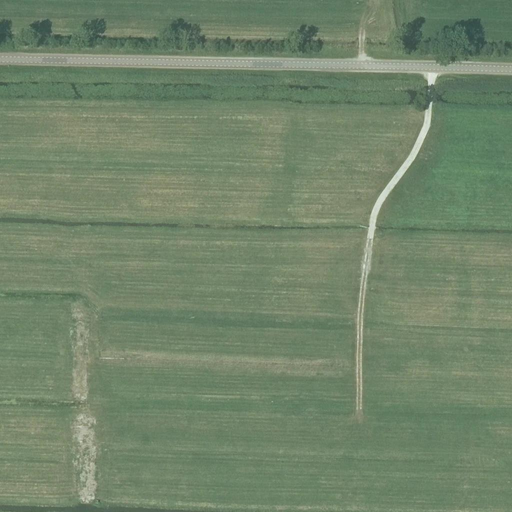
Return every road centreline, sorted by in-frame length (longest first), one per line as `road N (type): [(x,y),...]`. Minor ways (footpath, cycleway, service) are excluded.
road 1 (track): [(511,483),(502,459),(378,429),(358,409),(375,209),(427,121),(431,67)]
road 2 (tertiary): [(0,58),(511,69)]
